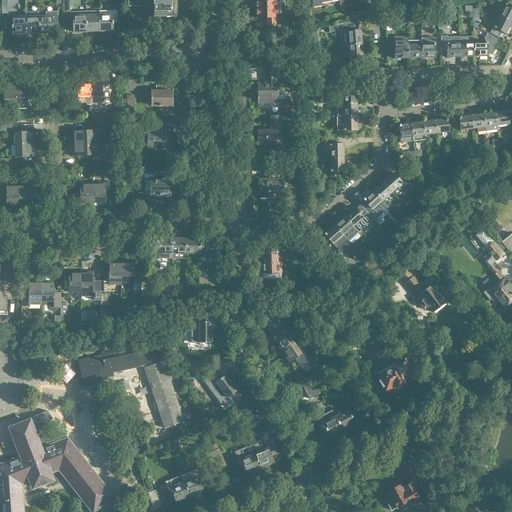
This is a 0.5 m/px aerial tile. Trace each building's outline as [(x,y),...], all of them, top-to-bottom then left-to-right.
[(127,0),(127,5),(146,6),(146,0),(153,0),(153,16),(173,17),(173,0),(127,0)] [(255,0),(256,17),(266,17),(266,26),(275,26),(275,17),(276,17),(276,14),(280,14),(279,0),(255,0)] [(511,0),(509,0),(507,4),(506,3),(503,8),(500,6),(490,25),(493,27),(490,32),(499,37),(502,31),(506,33),(511,21),(511,0)] [(428,4),(429,11),(440,8),(439,2),(428,4)] [(99,14),(99,31),(113,30),(112,22),(117,22),(117,10),(99,11),(99,14)] [(26,16),(27,33),(40,33),(39,16),(38,16),(38,12),(38,11),(26,12),(25,12),(25,16),(26,16)] [(39,16),(40,33),(52,32),(52,24),(57,24),(57,11),(46,11),(46,16),(39,16)] [(86,31),(85,15),(85,11),(73,12),(73,31),(86,31)] [(358,17),(357,11),(348,13),(349,19),(358,17)] [(99,31),(99,14),(85,15),(86,31),(99,31)] [(26,16),(25,16),(13,17),(13,33),(27,33),(26,16)] [(357,21),(328,26),(329,32),(340,30),(341,33),(342,45),(348,44),(361,43),(360,30),(358,30),(357,21)] [(306,32),(309,44),(317,42),(314,31),(306,32)] [(473,42),(474,56),(487,56),(487,54),(490,54),(498,39),(487,33),(484,38),(485,39),(485,42),(474,42),(473,42)] [(473,42),(474,42),(473,36),(465,36),(460,36),(447,36),(447,43),(446,43),(447,57),(474,56),(473,42)] [(421,40),(421,58),(434,57),(434,37),(421,38),(421,40)] [(408,58),(407,40),(394,41),(394,44),(395,58),(408,58)] [(421,58),(421,40),(407,40),(408,58),(421,58)] [(361,43),(348,44),(349,58),(350,63),(357,63),(357,57),(362,57),(361,43)] [(278,100),(283,99),(286,97),(286,93),(283,90),(277,90),(277,84),(276,84),(276,69),(265,69),(265,84),(258,84),(258,96),(257,96),(257,102),(278,102),(278,100)] [(90,103),(89,83),(76,83),(77,103),(90,103)] [(89,83),(90,103),(109,103),(108,92),(102,92),(102,83),(89,83)] [(337,90),(337,103),(357,103),(356,89),(353,89),(353,83),(335,84),(335,87),(336,87),(336,90),(337,90)] [(28,84),(16,85),(16,105),(16,109),(29,108),(29,104),(29,100),(33,100),(33,90),(29,91),(28,84)] [(16,85),(3,85),(4,105),(16,105),(16,85)] [(171,106),(171,91),(163,91),(163,87),(143,87),(143,96),(134,97),(134,100),(143,100),(143,104),(152,104),(152,106),(171,106)] [(357,116),(357,103),(337,103),(337,117),(357,116)] [(495,112),(496,125),(508,123),(506,110),(495,112)] [(495,112),(483,113),(485,131),(497,129),(496,125),(495,112)] [(483,113),(471,115),(472,128),(477,127),(478,132),(485,131),(483,113)] [(472,128),(471,115),(459,116),(460,130),(472,128)] [(357,116),(337,117),(337,130),(343,130),(357,130),(357,116)] [(435,119),(437,133),(448,131),(446,118),(435,119)] [(435,119),(422,121),(424,134),(425,134),(437,133),(435,119)] [(424,134),(422,121),(398,124),(401,142),(426,139),(425,134),(424,134)] [(270,130),(258,130),(258,145),(279,145),(279,123),(270,123),(270,130)] [(147,149),(171,149),(171,134),(162,134),(162,128),(146,128),(146,135),(147,135),(147,149)] [(71,130),(72,143),(92,143),(91,130),(71,130)] [(15,132),(15,145),(35,144),(35,131),(15,132)] [(329,153),(330,158),(343,157),(343,144),(337,144),(337,137),(324,137),(324,153),(329,153)] [(92,143),(72,143),(72,156),(92,155),(92,143)] [(35,144),(15,145),(16,157),(35,157),(35,144)] [(343,157),(330,158),(330,171),(330,175),(338,175),(338,171),(343,171),(343,157)] [(259,179),(259,197),(280,197),(279,168),(264,168),(264,179),(259,179)] [(393,172),(383,181),(392,192),(402,183),(393,172)] [(170,173),(140,173),(140,181),(144,181),(144,194),(150,194),(170,194),(170,173)] [(383,181),(372,191),(382,201),(382,200),(392,192),(383,181)] [(18,182),(0,182),(0,193),(6,194),(6,205),(18,205),(18,184),(18,182)] [(30,184),(18,184),(18,205),(19,205),(31,204),(31,197),(37,197),(37,182),(30,182),(30,184)] [(91,183),(92,203),(105,202),(105,196),(109,196),(109,182),(91,183)] [(92,203),(91,183),(79,183),(80,203),(92,203)] [(364,201),(360,205),(372,220),(374,221),(388,207),(382,200),(382,201),(372,191),(363,199),(364,201)] [(399,201),(403,205),(405,204),(406,205),(409,202),(408,201),(404,196),(399,201)] [(403,205),(399,201),(395,205),(399,210),(403,205)] [(354,207),(344,216),(353,226),(358,233),(372,220),(360,205),(356,209),(354,207)] [(344,216),(334,225),(343,235),(346,239),(348,241),(358,233),(353,226),(344,216)] [(334,225),(324,234),(333,244),(336,247),(346,239),(343,235),(334,225)] [(483,229),(475,235),(485,247),(483,248),(490,256),(495,262),(504,254),(502,251),(504,249),(502,246),(499,242),(497,244),(493,240),(492,241),(483,229)] [(500,241),(508,251),(511,247),(511,234),(511,233),(500,241)] [(158,258),(171,259),(171,253),(172,238),(157,238),(158,258)] [(185,238),(172,238),(171,253),(172,253),(172,258),(185,258),(185,253),(185,238)] [(185,238),(185,253),(199,253),(200,238),(185,238)] [(200,238),(199,253),(208,253),(208,258),(216,258),(216,244),(214,244),(214,238),(200,238)] [(356,251),(351,244),(346,248),(352,255),(356,251)] [(271,246),(262,246),(263,259),(260,259),(261,279),(281,278),(280,258),(278,258),(278,250),(271,250),(271,246)] [(497,281),(482,293),(489,301),(491,299),(491,300),(492,301),(493,301),(494,301),(495,301),(496,301),(497,302),(499,300),(504,306),(506,304),(508,305),(511,302),(511,300),(511,299),(511,285),(511,284),(510,284),(505,277),(504,278),(498,272),(501,269),(495,262),(490,256),(484,261),(494,274),(492,276),(497,281)] [(108,281),(121,281),(121,261),(108,261),(108,281)] [(121,261),(121,281),(121,285),(131,285),(131,290),(141,290),(141,269),(133,269),(134,261),(121,261)] [(406,268),(398,274),(413,293),(416,291),(422,299),(419,302),(424,309),(428,305),(433,312),(446,302),(437,291),(438,288),(435,285),(433,285),(427,278),(419,284),(406,268)] [(68,291),(81,291),(81,271),(68,271),(68,291)] [(81,271),(81,291),(93,291),(94,271),(81,271)] [(41,301),(41,281),(29,281),(28,290),(21,290),(21,306),(28,306),(28,303),(41,303),(41,301)] [(60,315),(61,315),(61,303),(60,303),(61,292),(54,292),(54,281),(41,281),(41,301),(41,305),(48,305),(48,306),(48,307),(49,309),(49,310),(51,311),(52,311),(54,311),(56,311),(57,309),(58,308),(60,308),(60,315)] [(272,337),(280,350),(292,341),(297,338),(297,337),(297,336),(293,330),(290,327),(287,329),(280,318),(267,318),(267,329),(272,337)] [(210,321),(191,321),(190,343),(199,343),(199,342),(212,342),(212,334),(210,334),(210,321)] [(312,329),(308,322),(300,327),(305,334),(312,329)] [(402,328),(393,333),(402,348),(411,343),(402,328)] [(322,340),(305,352),(308,357),(325,345),(322,340)] [(292,341),(280,350),(288,362),(301,354),(292,341)] [(144,367),(162,429),(182,423),(163,360),(159,342),(108,354),(107,351),(101,352),(101,355),(78,360),(84,385),(102,381),(100,374),(140,365),(144,367)] [(397,387),(404,383),(398,372),(401,371),(403,373),(409,369),(403,359),(397,362),(398,364),(376,377),(385,393),(387,391),(389,395),(398,390),(397,387)] [(421,379),(427,387),(436,380),(429,371),(421,379)] [(215,382),(214,383),(206,373),(197,379),(205,391),(212,385),(214,388),(222,405),(231,401),(228,397),(237,391),(236,390),(238,389),(234,383),(232,385),(224,375),(215,382)] [(319,394),(313,381),(303,386),(309,399),(319,394)] [(333,411),(343,429),(355,422),(352,418),(360,415),(355,405),(348,408),(346,405),(333,411)] [(343,429),(333,411),(330,407),(325,409),(330,418),(322,423),(329,436),(343,429)] [(240,414),(243,421),(254,417),(251,410),(249,411),(248,409),(242,412),(243,413),(240,414)] [(29,420),(10,428),(21,457),(0,465),(0,511),(21,511),(19,483),(22,482),(23,483),(30,481),(33,487),(52,480),(49,473),(56,471),(56,469),(59,468),(93,511),(112,497),(72,447),(74,445),(65,433),(50,439),(44,424),(53,418),(47,410),(28,418),(29,420)] [(170,430),(172,437),(185,432),(183,426),(170,430)] [(250,445),(259,467),(273,462),(271,457),(277,454),(273,445),(262,450),(259,441),(250,445)] [(259,467),(250,445),(234,451),(234,452),(238,460),(237,460),(239,466),(240,466),(243,464),(246,473),(259,467)] [(212,452),(219,467),(225,465),(218,449),(212,452)] [(219,467),(212,452),(207,454),(213,470),(219,467)] [(387,503),(391,511),(396,508),(397,508),(413,499),(415,503),(423,499),(425,503),(426,502),(427,504),(432,502),(425,488),(419,491),(418,490),(415,492),(412,486),(421,481),(412,463),(402,469),(405,476),(399,479),(401,483),(396,486),(395,484),(389,488),(390,490),(387,491),(392,500),(387,503)] [(181,475),(189,495),(203,490),(201,485),(204,484),(198,468),(181,475)] [(189,495),(181,475),(165,481),(167,487),(170,496),(173,495),(175,501),(189,495)] [(148,493),(154,509),(161,506),(155,490),(148,493)]
